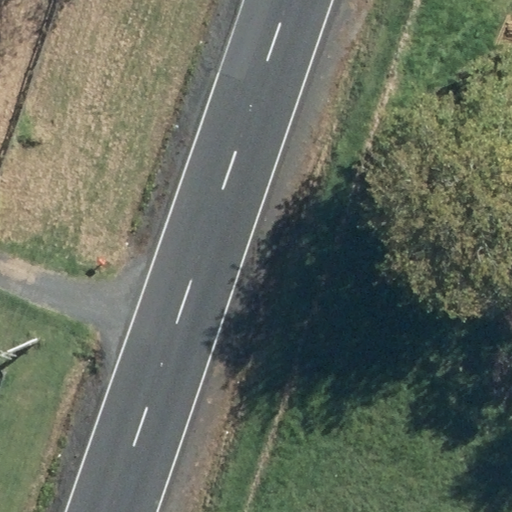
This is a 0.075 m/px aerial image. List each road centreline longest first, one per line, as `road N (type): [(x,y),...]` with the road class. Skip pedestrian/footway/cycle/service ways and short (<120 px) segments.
road 1 (tertiary): [(298,0),(123,511)]
road 2 (unknown): [(186,327),(0,264)]
